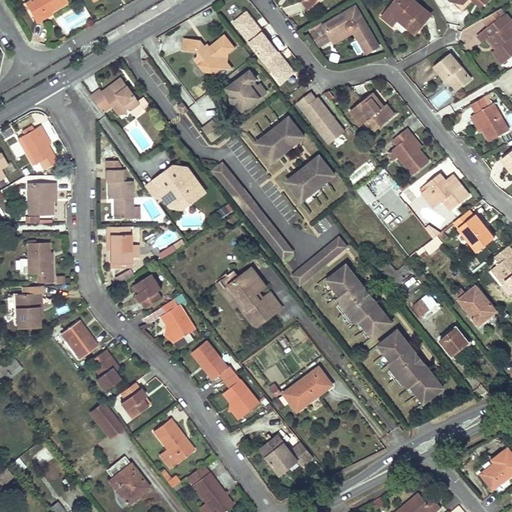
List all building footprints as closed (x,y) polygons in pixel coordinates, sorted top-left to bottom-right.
[(51,10),(59,6),(68,1),(67,0),(28,0),(25,2),(37,22),(53,13),(51,10)] [(302,0),(309,9),(314,4),(311,0),(302,0)] [(412,24),(415,27),(418,29),(431,14),(414,0),(396,0),(384,16),(394,24),(399,18),(409,27),(412,24)] [(380,46),(357,6),(325,25),(332,37),(349,28),(350,29),(351,29),(353,29),(354,30),(355,29),(356,32),(368,53),(380,46)] [(232,22),(256,52),(269,41),(245,11),(232,22)] [(507,13),(502,16),(507,22),(511,19),(507,13)] [(502,16),(477,35),(483,42),(489,37),(498,48),(494,51),(504,63),(511,56),(511,36),(511,35),(511,28),(507,22),(502,16)] [(412,24),(409,27),(416,32),(418,29),(415,27),(412,24)] [(336,43),(356,32),(355,29),(354,30),(353,29),(351,29),(350,29),(349,28),(332,37),(336,43)] [(227,52),(233,48),(223,35),(209,46),(205,50),(202,45),(198,41),(194,40),(218,71),(222,68),(231,69),(227,64),(221,58),(227,52)] [(194,40),(188,40),(187,50),(198,50),(205,59),(203,69),(206,73),(214,74),(218,71),(194,40)] [(279,81),(292,70),(269,41),(256,52),(279,81)] [(197,59),(193,62),(203,73),(206,73),(203,69),(205,59),(198,50),(197,59)] [(452,82),(455,86),(458,90),(472,78),(451,52),(435,66),(446,79),(450,76),(454,81),(452,82)] [(249,71),(225,89),(231,96),(234,94),(237,94),(240,98),(239,101),(237,103),(242,110),(265,93),(259,85),(256,87),(252,82),(255,79),(249,71)] [(101,89),(92,96),(103,111),(113,103),(118,109),(126,103),(132,110),(141,102),(122,77),(103,91),(101,89)] [(345,132),(317,97),(315,99),(310,92),(297,103),(330,144),(345,132)] [(384,106),(373,92),(369,96),(380,110),(384,106)] [(237,94),(234,94),(231,96),(230,99),(233,103),(237,103),(239,101),(240,98),(237,94)] [(393,115),(389,110),(386,105),(384,106),(380,110),(369,96),(350,110),(361,125),(365,121),(369,119),(376,128),(393,115)] [(483,129),(486,135),(490,141),(509,129),(494,103),(489,106),(483,96),(471,103),(477,112),(474,114),(478,120),(480,119),(485,128),(483,129)] [(120,111),(127,113),(132,110),(126,103),(118,109),(120,111)] [(256,143),(271,162),(304,136),(288,117),(256,143)] [(365,121),(373,131),(376,128),(369,119),(365,121)] [(223,134),(213,122),(201,131),(210,144),(223,134)] [(43,134),(46,132),(41,124),(19,136),(36,165),(55,154),(49,144),(43,134)] [(413,175),(420,169),(428,163),(418,150),(408,137),(412,134),(407,128),(393,139),(398,145),(388,153),(394,160),(398,157),(413,175)] [(43,134),(49,144),(52,142),(46,132),(43,134)] [(418,150),(422,147),(412,134),(408,137),(418,150)] [(9,162),(5,156),(1,149),(0,149),(0,178),(7,175),(2,166),(9,162)] [(511,150),(502,158),(511,171),(511,150)] [(319,155),(287,181),(302,200),(335,174),(319,155)] [(117,160),(108,160),(108,168),(124,169),(117,160)] [(223,160),(212,169),(283,260),(294,251),(223,160)] [(176,165),(146,186),(158,202),(164,197),(168,202),(172,199),(175,202),(183,203),(190,198),(192,202),(207,192),(189,167),(176,165)] [(116,217),(125,217),(134,217),(134,206),(135,181),(124,180),(124,169),(108,168),(108,181),(110,181),(110,197),(116,197),(116,217)] [(457,180),(453,183),(449,186),(445,181),(439,174),(427,184),(429,187),(421,193),(433,209),(444,200),(451,209),(469,196),(457,180)] [(453,175),(445,181),(449,186),(453,183),(457,180),(453,175)] [(54,213),(54,199),(52,199),(52,189),(57,189),(58,181),(30,181),(29,213),(54,213)] [(375,197),(370,190),(364,184),(357,189),(368,203),(375,197)] [(389,230),(410,214),(390,187),(369,203),(389,230)] [(411,203),(414,201),(416,199),(408,188),(403,192),(411,203)] [(172,207),(184,208),(192,202),(190,198),(183,203),(175,202),(172,199),(168,202),(172,207)] [(476,214),(475,215),(474,216),(469,210),(454,222),(477,251),(494,237),(476,214)] [(130,256),(130,251),(130,246),(130,234),(123,234),(123,226),(107,226),(107,235),(111,235),(111,251),(111,268),(130,268),(130,256)] [(449,237),(443,230),(437,235),(443,242),(449,237)] [(430,254),(444,243),(443,242),(437,235),(417,252),(420,255),(427,250),(430,254)] [(346,245),(338,236),(292,275),(300,284),(346,245)] [(173,245),(176,250),(186,244),(182,239),(173,245)] [(54,263),(51,263),(51,250),(51,241),(29,241),(28,258),(21,258),(21,273),(29,273),(29,272),(37,272),(37,280),(54,281),(54,272),(54,263)] [(511,251),(507,245),(492,257),(497,263),(488,271),(499,286),(504,282),(511,292),(511,256),(509,254),(511,251)] [(388,260),(380,250),(375,255),(391,275),(407,262),(398,252),(388,260)] [(364,288),(345,264),(326,279),(339,295),(337,296),(341,301),(353,317),(357,322),(359,320),(371,336),(390,321),(372,297),(360,306),(353,297),(364,288)] [(252,267),(246,272),(240,276),(234,269),(228,274),(226,272),(219,277),(238,304),(255,328),(272,316),(256,294),(259,291),(266,286),(252,267)] [(413,270),(397,283),(406,293),(421,281),(413,270)] [(151,305),(157,302),(163,298),(159,291),(163,288),(154,274),(141,282),(146,289),(138,294),(143,302),(147,299),(151,305)] [(238,304),(219,277),(214,281),(234,308),(238,304)] [(146,289),(141,282),(134,286),(138,294),(146,289)] [(459,299),(466,307),(472,316),(471,317),(477,325),(497,309),(477,284),(466,293),(461,287),(455,292),(460,298),(459,299)] [(21,287),(22,296),(41,295),(43,295),(43,286),(21,287)] [(364,288),(353,297),(360,306),(372,297),(364,288)] [(256,294),(272,316),(281,309),(270,292),(263,297),(259,291),(256,294)] [(420,316),(429,310),(437,303),(429,292),(412,306),(420,316)] [(41,304),(41,299),(41,295),(22,296),(15,296),(17,329),(39,328),(38,316),(38,304),(41,304)] [(167,313),(162,315),(168,324),(171,328),(169,333),(174,334),(179,341),(197,329),(181,304),(180,305),(176,298),(163,306),(167,313)] [(353,317),(341,301),(336,305),(348,321),(353,317)] [(59,315),(69,310),(66,303),(55,309),(59,315)] [(61,333),(80,359),(98,345),(79,320),(61,333)] [(176,342),(179,341),(174,334),(169,333),(171,328),(168,324),(166,334),(176,342)] [(461,350),(466,346),(470,343),(457,326),(440,340),(452,355),(460,349),(461,350)] [(397,329),(378,344),(390,360),(388,362),(392,367),(404,382),(408,387),(410,385),(423,401),(442,386),(423,363),(412,372),(404,362),(416,353),(397,329)] [(226,381),(237,374),(231,366),(229,367),(209,341),(194,352),(215,381),(222,376),(226,381)] [(319,353),(313,345),(302,354),(307,362),(319,353)] [(105,391),(113,385),(120,379),(115,372),(111,367),(116,364),(105,349),(93,358),(98,365),(94,368),(100,375),(96,379),(105,391)] [(404,362),(412,372),(423,363),(416,353),(404,362)] [(12,355),(0,362),(0,384),(1,385),(23,370),(12,355)] [(115,372),(120,368),(116,364),(111,367),(115,372)] [(308,403),(320,394),(332,385),(319,367),(284,392),(295,407),(305,400),(308,403)] [(404,382),(392,367),(387,370),(399,386),(404,382)] [(232,388),(224,393),(232,402),(234,405),(233,410),(238,411),(242,416),(259,403),(237,374),(226,381),(232,388)] [(137,390),(139,388),(134,382),(130,386),(135,391),(137,390)] [(280,392),(277,388),(274,384),(269,388),(275,396),(280,392)] [(137,390),(135,391),(130,386),(119,394),(124,400),(120,404),(131,419),(144,409),(138,402),(143,398),(137,390)] [(137,390),(143,398),(145,397),(139,388),(137,390)] [(144,409),(151,404),(145,397),(143,398),(138,402),(144,409)] [(230,412),(238,419),(242,416),(238,411),(233,410),(234,405),(232,402),(230,412)] [(111,439),(118,434),(125,428),(107,405),(105,403),(91,414),(111,439)] [(194,450),(182,434),(170,418),(153,431),(166,447),(178,462),(194,450)] [(271,441),(277,449),(285,443),(279,435),(271,441)] [(271,441),(261,449),(278,472),(281,469),(283,471),(297,460),(300,464),(311,456),(301,442),(290,450),(285,443),(277,449),(271,441)] [(493,462),(486,467),(479,473),(491,489),(511,472),(511,453),(507,446),(491,459),(493,462)] [(158,453),(170,468),(178,462),(166,447),(158,453)] [(137,492),(142,488),(146,485),(131,464),(129,465),(123,457),(107,470),(112,477),(122,490),(119,493),(126,503),(139,494),(137,492)] [(185,477),(204,502),(198,507),(201,511),(220,511),(231,504),(202,465),(185,477)] [(0,485),(13,475),(7,468),(0,473),(0,485)] [(166,481),(170,478),(163,469),(159,472),(166,481)] [(179,482),(174,475),(170,478),(166,481),(171,488),(179,482)] [(122,490),(112,477),(108,480),(119,493),(122,490)] [(428,511),(432,510),(424,501),(418,493),(395,511),(428,511)] [(432,510),(428,511),(434,511),(439,508),(430,496),(424,501),(432,510)] [(387,503),(383,497),(370,504),(374,510),(387,503)] [(72,511),(71,511),(64,511),(57,502),(48,508),(50,511),(72,511)]
